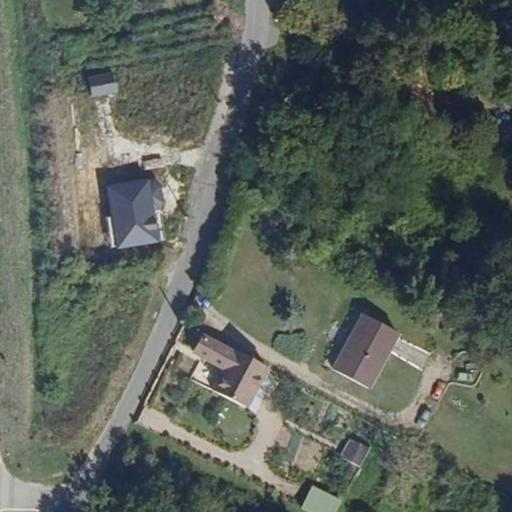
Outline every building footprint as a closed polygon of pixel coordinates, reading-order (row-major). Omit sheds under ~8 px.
[(113,73),(88,77),(92,97),(116,92),(113,73)] [(148,178),(106,185),(115,247),(161,240),(155,208),(166,200),(164,183),(148,178)] [(402,336),(360,313),(329,369),(371,391),(397,345),(402,336)] [(269,368),(204,334),(193,354),(224,371),(215,388),(249,406),(269,368)] [(370,449),(349,438),(340,458),(361,468),(370,449)] [(336,511),(342,501),(313,486),(301,508),(308,511),(336,511)]
